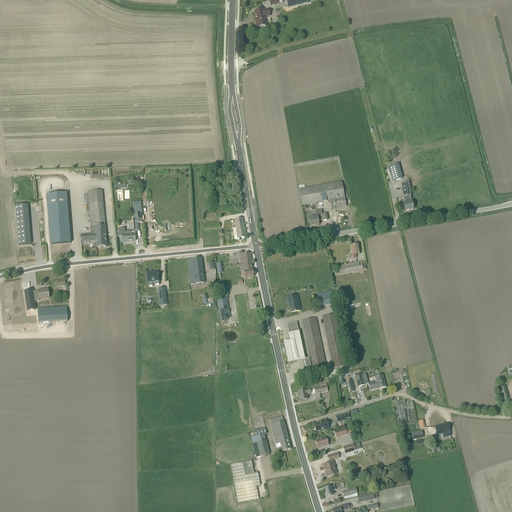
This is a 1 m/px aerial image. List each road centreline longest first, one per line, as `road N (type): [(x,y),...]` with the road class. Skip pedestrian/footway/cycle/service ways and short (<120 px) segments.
road 1 (unclassified): [(256,246),(511,204)]
road 2 (unclassified): [(0,272),(256,246)]
road 3 (secondary): [(256,246),(232,96),(232,0)]
road 4 (unclassified): [(511,417),(446,411),(397,394),(295,425)]
road 5 (secondary): [(295,425),(256,246)]
